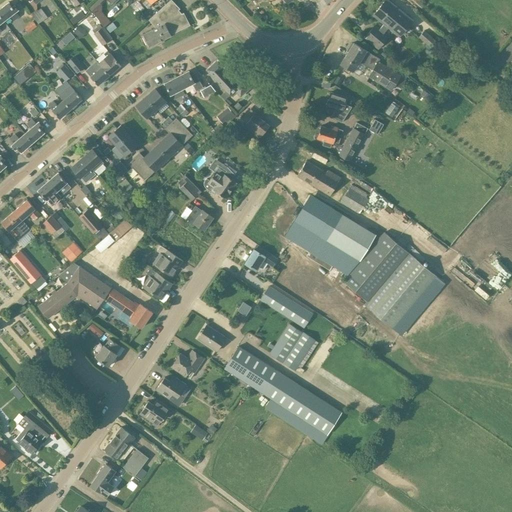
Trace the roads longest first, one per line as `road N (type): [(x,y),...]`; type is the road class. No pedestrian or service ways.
road 1 (residential): [(112,411),(272,171),(296,94),(292,46)]
road 2 (residential): [(0,193),(142,70),(237,21)]
road 3 (residential): [(248,511),(112,411)]
road 4 (residential): [(42,511),(112,411)]
